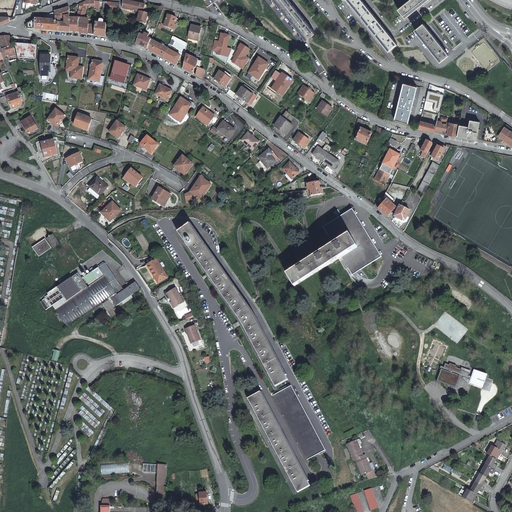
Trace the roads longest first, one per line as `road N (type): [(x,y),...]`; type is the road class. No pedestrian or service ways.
road 1 (residential): [(511,308),(400,236),(205,86),(137,47),(0,30)]
road 2 (residential): [(144,0),(220,22),(358,114),(397,130),(511,151)]
road 3 (residential): [(58,196),(124,259),(175,343),(215,459),(221,511)]
road 4 (residential): [(316,0),(371,57),(511,122)]
road 5 (residential): [(384,511),(398,477),(511,418)]
